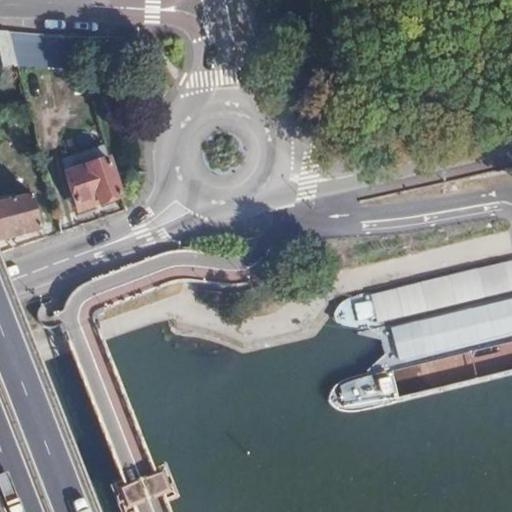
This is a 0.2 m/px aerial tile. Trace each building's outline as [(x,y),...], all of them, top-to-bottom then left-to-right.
[(0,62),(1,66),(14,64),(6,34),(0,34),(0,62)] [(6,34),(14,64),(84,67),(77,36),(35,35),(6,34)] [(96,198),(99,204),(120,196),(102,143),(63,156),(68,170),(64,173),(75,204),(96,198)] [(0,203),(0,238),(42,228),(33,196),(0,203)] [(77,212),(99,204),(96,198),(75,204),(77,212)]
